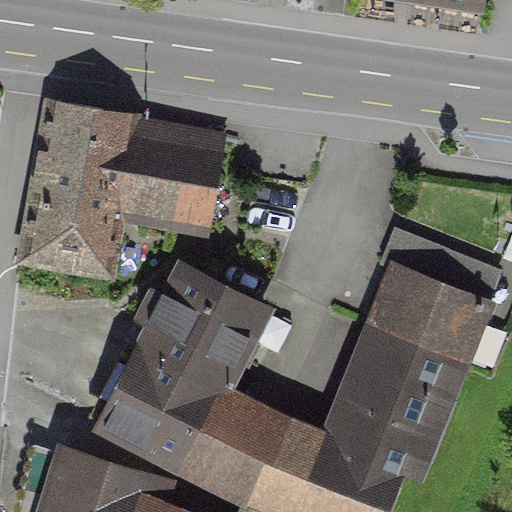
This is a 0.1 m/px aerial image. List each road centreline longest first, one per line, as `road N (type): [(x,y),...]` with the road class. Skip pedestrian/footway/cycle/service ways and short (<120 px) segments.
road 1 (tertiary): [(511,97),(41,31)]
road 2 (residential): [(0,263),(41,31)]
